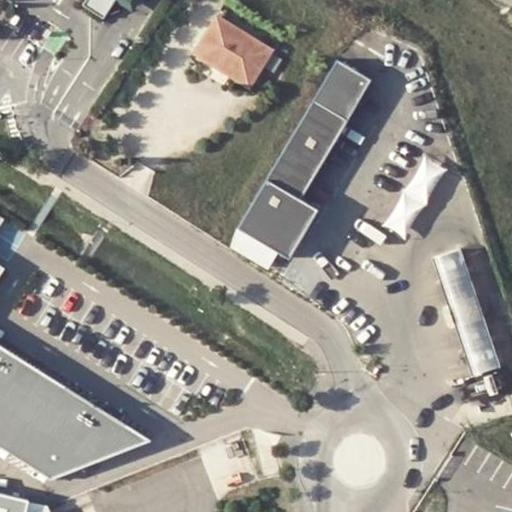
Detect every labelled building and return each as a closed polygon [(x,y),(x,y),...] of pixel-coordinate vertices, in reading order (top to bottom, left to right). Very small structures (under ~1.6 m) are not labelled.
[(117,0),(94,0),(87,12),(107,24),(120,1),(117,0)] [(220,23),(197,59),(250,93),(274,57),(220,23)] [(271,160),(228,228),(235,232),(295,270),(319,232),(328,219),(304,204),(351,129),(381,83),(337,55),(308,101),(271,160)] [(406,187),(405,188),(427,202),(429,199),(448,169),(426,155),(406,187)] [(406,235),(426,202),(405,190),(385,223),(406,235)] [(434,262),(472,383),(499,374),(461,254),(434,262)] [(0,274),(3,269),(0,267),(0,446),(50,479),(154,437),(0,343),(0,274)] [(0,511),(50,511),(48,506),(0,494),(0,511)]
